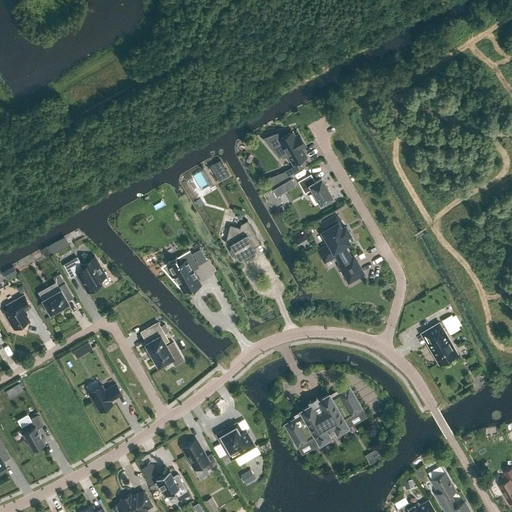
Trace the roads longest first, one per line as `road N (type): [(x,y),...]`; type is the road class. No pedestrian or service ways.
road 1 (residential): [(167,420),(247,353),(282,339),(349,336),(380,351)]
road 2 (residential): [(380,351),(399,286),(318,134)]
road 3 (residential): [(0,384),(108,328),(167,420)]
road 4 (residential): [(5,511),(131,448),(167,420)]
road 5 (residential): [(494,511),(434,404)]
